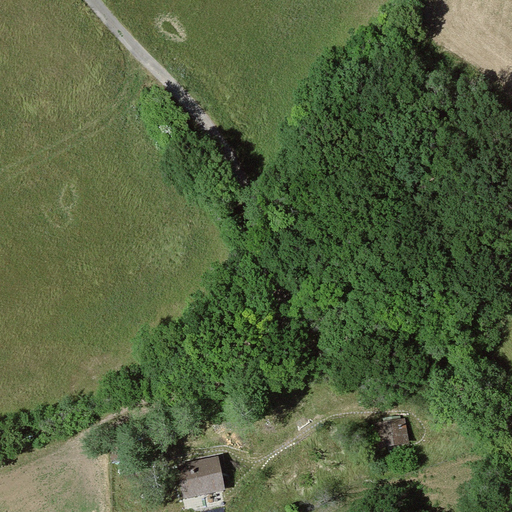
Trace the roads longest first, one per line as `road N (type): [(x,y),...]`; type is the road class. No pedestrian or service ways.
road 1 (residential): [(275,288),(230,157),(93,0)]
road 2 (track): [(511,428),(424,369),(298,321),(275,288)]
